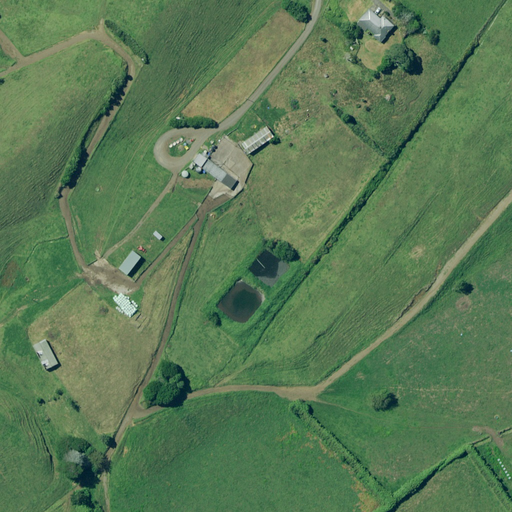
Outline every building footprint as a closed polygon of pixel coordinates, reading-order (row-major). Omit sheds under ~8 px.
[(381,19),(370,10),(360,22),(375,35),(374,37),(381,43),(395,25),(384,15),(381,19)] [(275,137),(268,127),(242,144),(250,154),(275,137)] [(228,174),(200,154),(194,162),(222,183),(228,174)] [(142,258),(133,251),(120,269),(128,276),(142,258)] [(59,364),(46,340),(34,347),(46,371),(59,364)]
